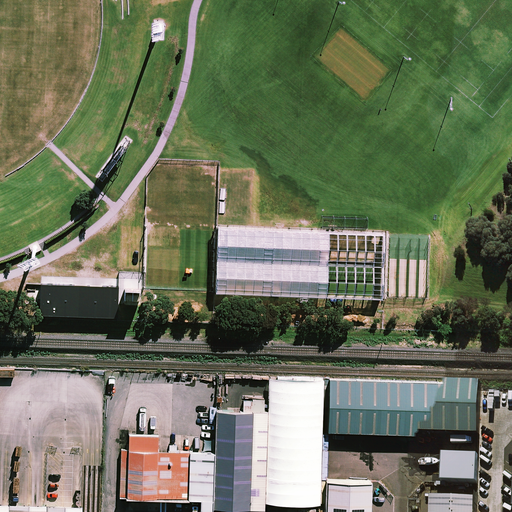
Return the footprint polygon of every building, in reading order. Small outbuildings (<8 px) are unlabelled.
[(118,286),(40,284),(39,314),(117,317),(118,286)] [(479,376),(330,372),(328,427),(477,431),(479,376)] [(267,403),(267,408),(266,411),(266,477),(266,479),(321,479),(322,377),(293,376),(293,379),(267,378),(267,403)] [(265,410),(215,409),(214,446),(213,501),(263,503),(265,410)] [(189,492),(190,445),(124,444),(123,491),(189,492)] [(189,501),(213,501),(214,446),(190,445),(189,492),(189,501)] [(370,511),(372,473),(326,472),(324,511),(370,511)] [(474,511),(475,492),(432,491),(431,511),(474,511)] [(80,511),(80,505),(10,502),(9,511),(80,511)]
